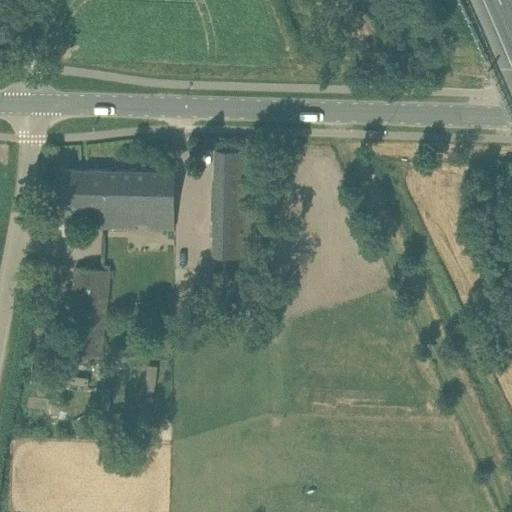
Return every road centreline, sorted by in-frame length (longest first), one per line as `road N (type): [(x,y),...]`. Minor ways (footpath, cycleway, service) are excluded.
road 1 (tertiary): [(511,116),(33,102)]
road 2 (unclassified): [(0,313),(34,135),(33,102)]
